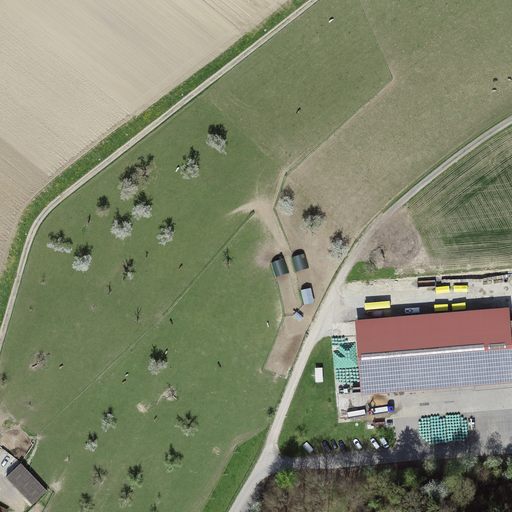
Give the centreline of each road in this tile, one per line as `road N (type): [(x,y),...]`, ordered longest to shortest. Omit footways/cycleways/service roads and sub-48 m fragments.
road 1 (track): [(0,344),(33,225),(314,0)]
road 2 (track): [(253,475),(364,240),(428,180),(511,120)]
road 3 (unclassified): [(236,511),(253,475),(511,450)]
road 4 (unknown): [(511,278),(491,274),(332,306)]
